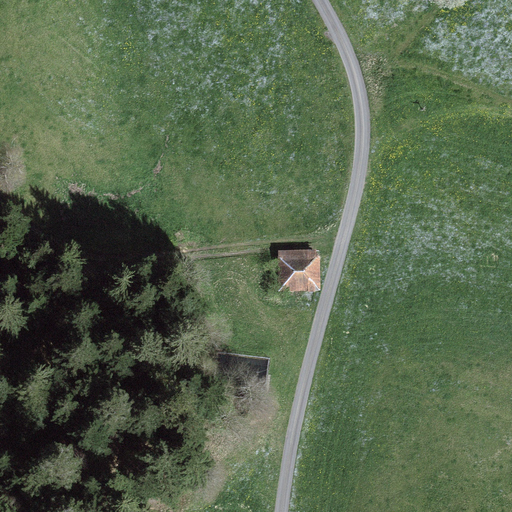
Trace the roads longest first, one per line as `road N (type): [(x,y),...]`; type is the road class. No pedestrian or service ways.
road 1 (track): [(5,511),(112,478),(182,434),(202,394),(192,252),(342,241)]
road 2 (track): [(281,511),(361,147),(352,62),(320,0)]
